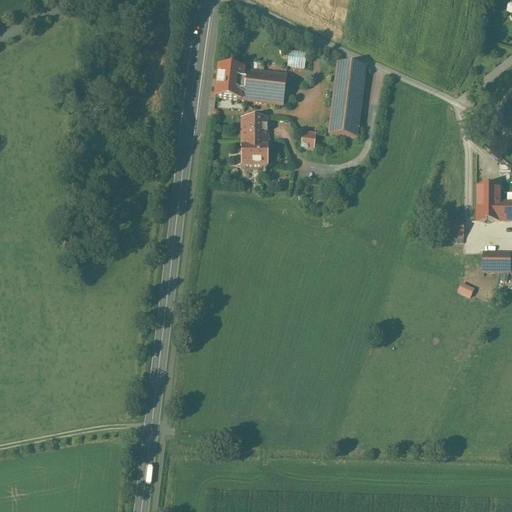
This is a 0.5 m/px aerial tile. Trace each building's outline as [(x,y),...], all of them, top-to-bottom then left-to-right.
[(288,68),(304,68),(305,52),(288,52),(288,68)] [(365,67),(337,65),(328,137),(356,140),(365,67)] [(239,102),(243,72),(218,70),(215,99),(239,102)] [(243,72),(239,102),(281,108),(285,78),(243,72)] [(113,73),(103,91),(99,89),(95,97),(105,103),(119,76),(113,73)] [(266,120),(241,120),(241,175),(262,175),(266,175),(266,171),(262,171),(262,167),(266,168),(266,120)] [(314,136),(302,134),(300,151),(312,152),(314,136)] [(477,222),(497,222),(497,204),(497,189),(477,188),(477,222)] [(511,204),(497,204),(497,222),(511,222),(511,204)] [(462,245),(462,218),(442,217),(442,245),(462,245)] [(508,255),(482,255),(483,274),(508,274),(508,255)] [(472,293),(460,288),(458,293),(469,298),(472,293)]
